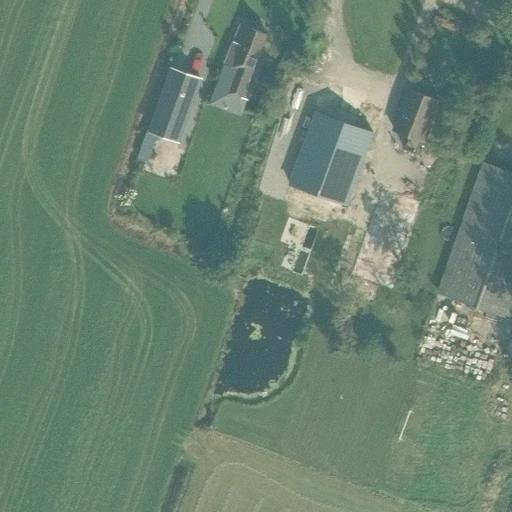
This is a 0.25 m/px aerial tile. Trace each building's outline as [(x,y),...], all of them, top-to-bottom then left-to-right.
[(247,27),(240,25),(232,46),(225,64),(237,68),(228,93),(243,98),(267,34),(248,27),(247,27)] [(158,133),(179,140),(201,80),(171,69),(149,129),(158,133)] [(347,204),(381,110),(324,89),(290,183),(347,204)] [(424,141),(439,101),(409,89),(394,129),(410,136),(405,150),(416,154),(421,140),(424,141)] [(158,133),(149,129),(139,156),(148,159),(158,133)] [(511,318),(511,172),(483,162),(438,293),(511,318)] [(392,290),(422,202),(381,188),(351,275),(392,290)] [(302,275),(318,229),(288,218),(272,264),(302,275)] [(335,290),(355,237),(325,225),(304,278),(335,290)]
